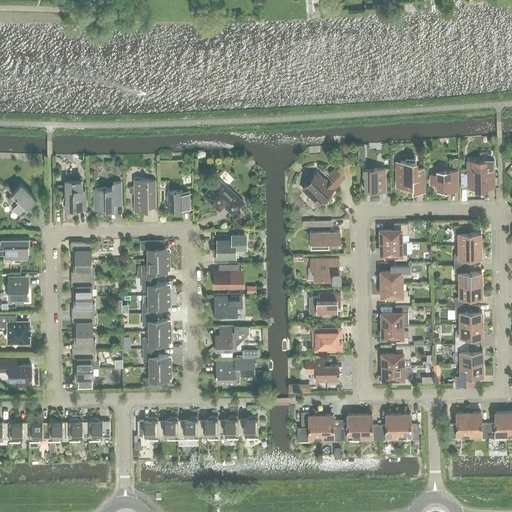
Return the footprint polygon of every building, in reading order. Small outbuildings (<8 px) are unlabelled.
[(485,161),(467,161),(467,188),(475,188),(475,191),(487,191),(487,188),(495,188),(494,160),(494,159),(485,159),(485,161)] [(400,162),(397,162),(397,168),(397,187),(406,186),(406,185),(412,185),(412,192),(423,192),(423,169),(416,169),(416,161),(400,162)] [(329,175),(334,179),(329,184),(317,173),(302,189),(319,205),(334,189),(345,177),(335,168),(329,175)] [(364,171),(364,191),(385,191),(385,169),(374,169),(374,170),(364,171)] [(437,191),(457,190),(457,170),(436,171),(437,174),(430,174),(431,184),(437,183),(437,191)] [(148,207),(156,207),(156,180),(148,180),(148,179),(147,179),(136,177),(134,179),(134,186),(130,186),(129,187),(129,192),(131,193),(134,193),(134,211),(148,211),(148,207)] [(63,203),(63,204),(66,204),(66,210),(86,210),(85,188),(82,188),(82,180),(65,180),(66,193),(65,194),(65,195),(64,197),(64,198),(63,200),(63,201),(63,203)] [(233,214),(244,203),(227,187),(226,188),(219,181),(210,189),(209,188),(203,195),(210,202),(211,201),(218,208),(220,208),(223,205),(233,214)] [(121,182),(113,182),(113,188),(94,189),(94,210),(114,209),(114,203),(121,203),(121,182)] [(37,198),(21,183),(12,192),(13,194),(8,200),(13,205),(12,207),(19,213),(19,212),(26,205),(28,208),(37,198)] [(182,193),(182,191),(167,191),(167,192),(168,192),(168,197),(165,197),(166,210),(164,210),(164,211),(183,210),(183,208),(189,208),(189,193),(182,193)] [(408,223),(394,223),(394,230),(381,230),(381,242),(407,242),(409,242),(408,235),(408,223)] [(480,233),(467,233),(467,225),(453,226),(453,233),(458,233),(458,245),(481,245),(481,231),(480,231),(480,233)] [(340,246),(340,237),(339,230),(310,231),(311,231),(311,248),(310,248),(310,249),(330,248),(329,248),(329,241),(339,240),(339,246),(340,246)] [(214,235),(214,257),(235,256),(235,247),(246,247),(246,234),(232,234),(232,235),(214,235)] [(29,237),(1,238),(0,241),(0,255),(5,255),(6,257),(11,257),(11,262),(20,262),(20,257),(28,256),(28,245),(29,245),(29,237)] [(85,243),(85,242),(71,242),(71,241),(70,241),(70,250),(73,250),(73,260),(92,260),(92,252),(94,252),(94,243),(85,243)] [(141,241),(141,248),(148,248),(148,259),(169,259),(169,250),(167,250),(166,247),(164,247),(164,241),(141,241)] [(381,242),(381,255),(394,254),(394,261),(407,260),(407,242),(381,242)] [(454,257),(454,265),(468,265),(468,257),(480,257),(480,258),(481,258),(481,245),(458,245),(459,257),(454,257)] [(333,279),(340,279),(340,272),(339,272),(338,257),(311,258),(311,268),(314,268),(314,277),(316,277),(316,281),(324,281),(324,277),(333,277),(333,279)] [(169,259),(148,259),(148,266),(142,266),(142,277),(156,277),(156,271),(167,271),(167,268),(169,267),(169,259)] [(92,260),(73,260),(73,271),(71,271),(71,278),(94,278),(94,268),(92,268),(92,260)] [(216,282),(216,287),(237,287),(237,271),(239,271),(239,264),(231,264),(231,270),(218,270),(218,276),(214,276),(214,282),(216,282)] [(402,283),(401,276),(407,276),(407,271),(410,271),(410,264),(391,265),(391,271),(381,271),(381,283),(402,283)] [(468,265),(454,265),(454,273),(459,273),(459,285),(482,284),(481,271),(480,271),(480,272),(468,272),(468,265)] [(23,299),(28,299),(28,284),(25,284),(25,276),(8,276),(8,299),(15,299),(15,302),(23,302),(23,299)] [(156,277),(142,277),(142,289),(148,289),(149,295),(170,295),(169,286),(167,286),(167,283),(156,283),(156,277)] [(94,278),(71,278),(71,286),(73,286),(73,296),(92,296),(92,288),(94,288),(94,278)] [(409,302),(409,295),(408,295),(408,290),(402,290),(402,283),(381,283),(382,296),(395,296),(395,302),(409,302)] [(454,297),(455,304),(469,304),(468,297),(481,297),(481,298),(482,298),(482,284),(459,285),(459,297),(454,297)] [(320,300),(316,300),(317,306),(317,312),(322,312),(322,317),(332,316),(332,312),(337,312),(337,305),(341,305),(340,292),(319,293),(319,296),(320,300)] [(170,303),(170,295),(149,295),(149,296),(143,296),(143,302),(143,313),(156,313),(156,307),(167,307),(167,303),(170,303)] [(92,296),(73,296),(74,307),(71,307),(71,314),(95,314),(95,304),(92,304),(92,296)] [(215,296),(215,304),(215,321),(237,320),(237,308),(242,308),(242,296),(215,296)] [(469,304),(455,304),(455,318),(460,318),(460,324),(482,324),(482,310),(481,310),(481,311),(469,312),(469,304)] [(408,324),(408,317),(408,306),(395,306),(395,312),(382,312),(382,325),(402,324),(402,325),(408,324)] [(156,313),(143,313),(143,325),(149,325),(149,331),(170,331),(170,322),(168,322),(168,319),(156,319),(156,313)] [(95,314),(71,314),(71,322),(74,322),(74,332),(93,332),(93,324),(95,324),(95,314)] [(28,329),(28,322),(16,322),(16,315),(0,315),(0,327),(8,327),(8,331),(4,336),(9,340),(9,342),(11,342),(16,347),(20,342),(29,342),(29,335),(31,335),(31,329),(28,329)] [(402,324),(382,325),(382,337),(396,337),(396,343),(408,343),(408,336),(408,331),(402,331),(402,325),(402,324)] [(455,336),(455,344),(469,344),(469,336),(481,336),(481,337),(482,337),(482,324),(460,324),(460,330),(457,330),(455,332),(455,336)] [(216,351),(232,351),(232,350),(237,345),(237,340),(242,340),(249,333),(249,326),(234,326),(234,332),(232,332),(232,328),(219,328),(220,335),(215,335),(216,351)] [(341,336),(341,328),(311,329),(312,351),(341,350),(341,342),(338,342),(337,336),(341,336)] [(143,338),(143,349),(157,349),(157,343),(168,343),(168,339),(170,339),(170,331),(149,331),(149,338),(143,338)] [(93,332),(74,332),(74,343),(72,343),(72,350),(95,350),(95,340),(93,340),(93,332)] [(455,344),(455,351),(454,353),(453,355),(453,359),(454,361),(456,363),(460,363),(483,363),(483,350),(482,350),(482,351),(469,351),(469,344),(455,344)] [(411,358),(410,345),(396,345),(396,353),(383,354),(383,366),(403,366),(403,358),(411,358)] [(157,349),(143,349),(144,361),(150,361),(150,367),(171,367),(171,358),(168,358),(168,355),(157,355),(157,349)] [(95,350),(72,350),(72,358),(74,358),(75,368),(93,368),(99,368),(99,360),(96,360),(95,350)] [(232,386),(231,382),(236,382),(236,377),(255,377),(255,357),(235,357),(235,362),(219,362),(219,368),(216,368),(216,372),(216,383),(222,382),(222,386),(228,386),(232,386)] [(17,386),(32,385),(31,365),(11,366),(11,359),(0,359),(0,370),(9,370),(9,380),(17,380),(17,386)] [(339,387),(339,374),(339,372),(342,372),(341,365),(324,366),(324,359),(306,359),(306,372),(316,372),(316,380),(328,379),(328,387),(329,387),(329,385),(339,385),(339,387)] [(456,376),(456,383),(470,383),(470,376),(482,375),(482,377),(483,377),(483,363),(460,363),(460,376),(456,376)] [(403,366),(383,366),(383,378),(396,378),(396,384),(411,384),(411,378),(410,365),(403,366)] [(171,367),(150,367),(150,379),(143,379),(143,385),(166,385),(166,379),(169,379),(168,375),(171,375),(171,367)] [(93,368),(75,368),(75,379),(72,379),(73,387),(87,386),(87,385),(96,385),(96,376),(93,376),(93,368)] [(298,428),(298,440),(310,440),(310,437),(321,437),(321,414),(309,415),(309,412),(301,412),(301,428),(298,428)] [(456,423),(449,424),(449,437),(457,437),(457,435),(469,435),(469,412),(456,412),(456,423)] [(481,412),(469,412),(469,435),(481,435),(481,437),(488,437),(488,423),(481,423),(481,412)] [(495,423),(488,423),(488,437),(496,437),(496,434),(508,434),(507,412),(495,412),(495,423)] [(386,425),(379,425),(379,439),(387,438),(387,436),(399,436),(398,413),(386,414),(386,425)] [(419,438),(419,436),(418,424),(411,424),(411,413),(398,413),(399,436),(410,436),(410,438),(419,438)] [(333,414),(321,414),(321,437),(333,437),(333,439),(333,443),(341,443),(341,439),(341,425),(334,425),(333,414)] [(347,425),(341,425),(341,439),(348,439),(348,437),(360,436),(360,414),(347,414),(347,425)] [(372,414),(360,414),(360,436),(372,436),(372,439),(379,439),(379,425),(372,425),(372,414)] [(188,419),(178,420),(178,436),(189,436),(189,437),(190,438),(191,438),(195,438),(195,439),(198,438),(198,436),(198,419),(198,416),(195,416),(195,417),(191,417),(190,417),(189,418),(188,419)] [(208,419),(198,419),(198,436),(208,436),(209,437),(210,438),(211,438),(215,438),(218,438),(218,435),(218,419),(218,416),(215,416),(211,416),(210,417),(209,418),(208,419)] [(228,419),(218,419),(218,435),(229,435),(229,437),(230,437),(231,438),(235,438),(238,438),(238,435),(238,419),(238,416),(235,416),(231,416),(230,416),(229,417),(228,419)] [(248,418),(238,419),(238,435),(249,435),(249,436),(250,437),(251,438),(255,437),(255,438),(258,438),(258,416),(255,416),(251,416),(250,416),(249,417),(248,418)] [(137,420),(137,435),(137,437),(138,437),(148,436),(149,438),(150,439),(151,439),(155,439),(158,439),(158,436),(158,420),(158,417),(155,417),(151,417),(150,418),(149,419),(148,420),(138,420),(137,420)] [(168,420),(158,420),(158,436),(168,436),(169,437),(170,438),(171,439),(175,439),(178,439),(178,436),(178,420),(178,417),(175,417),(174,417),(171,417),(170,417),(169,418),(168,420)] [(69,418),(69,421),(70,438),(69,438),(70,440),(73,440),(76,440),(78,440),(79,439),(79,438),(89,437),(90,437),(89,421),(79,421),(78,420),(77,419),(76,418),(72,418),(69,418)] [(110,437),(110,435),(110,420),(109,420),(109,421),(99,421),(98,419),(97,418),(96,418),(92,418),(89,418),(89,421),(90,437),(89,437),(89,440),(93,440),(96,440),(98,440),(99,439),(99,437),(109,437),(110,437)] [(9,419),(9,422),(10,422),(10,439),(9,439),(10,441),(13,441),(16,441),(18,441),(19,440),(19,438),(29,438),(30,438),(30,422),(29,422),(19,422),(18,421),(17,420),(16,419),(12,419),(9,419)] [(30,441),(30,446),(36,446),(38,446),(39,445),(39,443),(39,438),(49,438),(50,438),(50,421),(49,421),(39,422),(38,420),(37,419),(36,419),(32,419),(29,419),(29,422),(30,422),(30,438),(29,438),(30,441)] [(49,419),(49,421),(50,421),(50,438),(49,438),(50,441),(53,441),(56,441),(58,440),(59,439),(59,438),(69,438),(70,438),(69,421),(59,421),(58,420),(57,419),(56,419),(52,419),(49,419)] [(0,438),(9,439),(10,439),(10,422),(9,422),(0,422),(0,438)]
